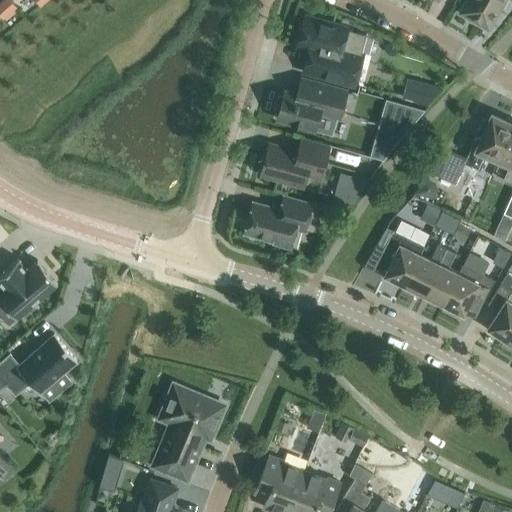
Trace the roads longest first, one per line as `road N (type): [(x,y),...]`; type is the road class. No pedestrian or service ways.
road 1 (residential): [(511,400),(377,324),(189,259)]
road 2 (residential): [(189,259),(264,0)]
road 3 (residential): [(511,79),(355,0)]
